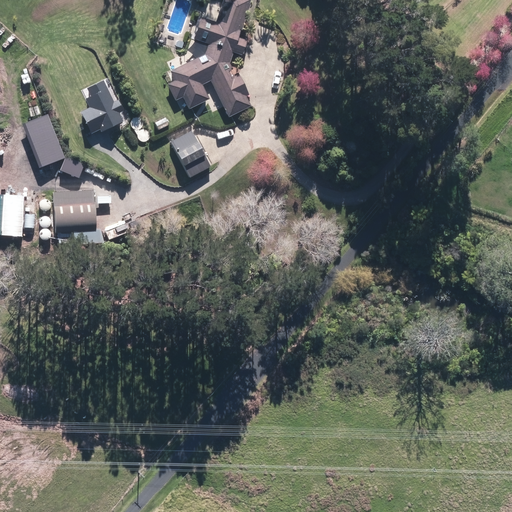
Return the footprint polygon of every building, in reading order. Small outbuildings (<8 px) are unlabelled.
[(256,0),(222,0),(217,20),(204,16),(197,43),(209,46),(207,57),(174,74),(178,82),(172,86),(180,101),(186,98),(192,109),(211,99),(206,86),(213,83),(230,115),(250,107),(242,94),(250,90),(243,73),(237,75),(232,66),(239,46),(245,48),(256,0)] [(137,116),(127,123),(142,143),(151,136),(137,116)] [(192,127),(173,140),(188,159),(207,149),(192,127)] [(94,194),(53,194),(53,199),(53,233),(57,233),(57,244),(73,244),(73,237),(78,237),(78,232),(94,232),(94,194)] [(36,203),(36,204),(36,206),(36,207),(36,208),(37,210),(38,211),(39,212),(40,212),(41,213),(43,213),(44,213),(45,213),(47,213),(48,212),(49,211),(50,210),(51,209),(51,208),(52,207),(52,205),(52,204),(51,203),(51,201),(50,200),(49,199),(48,198),(47,198),(45,197),(44,197),(42,198),(41,198),(40,199),(39,199),(38,200),(37,202),(36,203)] [(99,224),(102,233),(141,218),(138,209),(99,224)] [(37,213),(24,212),(23,227),(36,228),(37,213)]
